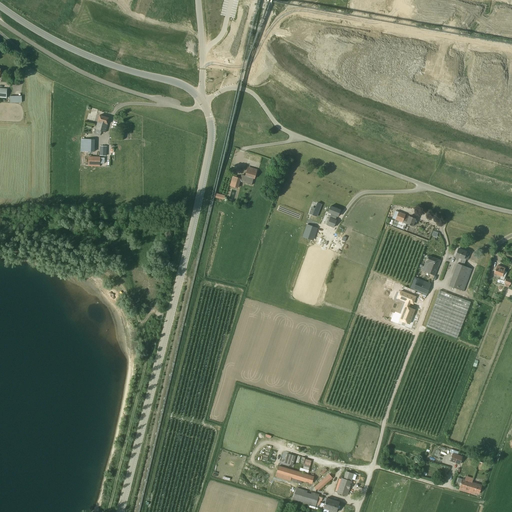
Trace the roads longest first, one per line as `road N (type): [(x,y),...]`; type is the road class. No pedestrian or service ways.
road 1 (unclassified): [(120,511),(209,148),(202,102)]
road 2 (unclassified): [(511,213),(285,130),(242,88),(202,102)]
road 3 (unclassified): [(357,511),(446,248),(443,231),(419,215)]
road 4 (unclassified): [(202,102),(174,81),(68,47),(0,6)]
road 5 (unclassified): [(202,102),(187,110),(109,84),(0,21)]
